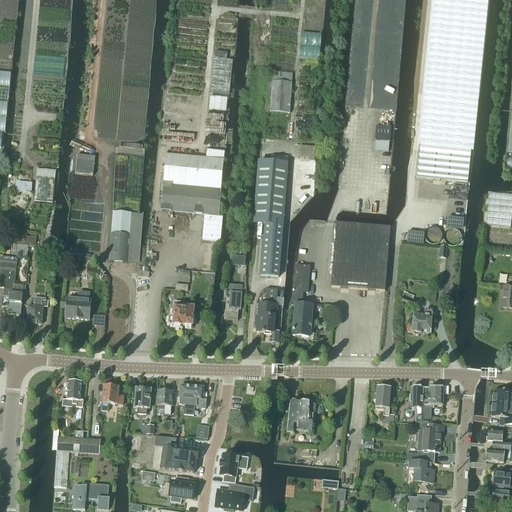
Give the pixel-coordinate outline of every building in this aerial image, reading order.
[(434,0),(419,148),(470,153),(472,153),(487,0),(434,0)] [(217,41),(216,54),(234,56),(235,43),(217,41)] [(233,62),(213,60),(210,94),(230,96),(233,62)] [(264,95),(271,96),(270,113),(289,114),(291,84),(292,74),(272,73),(272,83),(265,83),(265,84),(264,95)] [(209,98),(208,110),(226,112),(227,99),(209,98)] [(389,143),(391,128),(376,127),(375,141),(389,143)] [(419,148),(416,180),(467,185),(470,153),(419,148)] [(166,155),(160,212),(204,216),(202,241),(217,242),(218,242),(220,242),(223,218),(222,217),(219,217),(224,161),(225,153),(222,153),(222,152),(219,151),(219,152),(207,151),(206,159),(166,155)] [(76,156),(74,175),(92,177),(95,158),(76,156)] [(253,224),(254,224),(264,225),(260,277),(278,278),(283,227),(288,163),(258,161),(253,224)] [(37,170),(34,203),(53,204),(56,172),(37,170)] [(511,195),(489,194),(487,213),(485,226),(510,229),(511,210),(511,195)] [(109,263),(127,264),(129,229),(138,229),(139,213),(137,213),(136,215),(112,214),(109,263)] [(331,288),(379,292),(385,292),(390,229),(336,224),(331,288)] [(36,238),(16,236),(15,246),(11,245),(10,256),(27,258),(28,248),(35,248),(36,238)] [(440,247),(439,259),(446,260),(447,248),(440,247)] [(85,260),(90,266),(95,261),(90,255),(85,260)] [(0,259),(0,258),(0,288),(4,289),(3,298),(9,299),(8,315),(21,316),(22,306),(23,306),(23,305),(22,305),(23,295),(25,296),(26,287),(25,287),(14,286),(12,286),(14,265),(16,265),(17,260),(0,259)] [(300,306),(301,293),(308,294),(310,268),(295,267),(291,306),(295,307),(293,337),(308,339),(309,330),(311,330),(311,324),(312,308),(300,306)] [(138,272),(137,278),(148,279),(149,273),(147,273),(148,269),(140,268),(139,272),(138,272)] [(225,306),(224,321),(225,321),(237,322),(238,311),(240,311),(241,295),(242,287),(229,286),(228,295),(230,295),(229,306),(225,306)] [(511,310),(511,288),(503,287),(500,309),(511,310)] [(276,302),(277,290),(266,289),(265,301),(276,302)] [(412,303),(414,297),(404,293),(399,304),(410,308),(412,303)] [(35,299),(34,308),(28,307),(26,325),(42,326),(43,309),(48,309),(48,302),(46,302),(46,299),(42,299),(42,300),(35,299)] [(90,302),(60,299),(60,309),(66,310),(65,320),(75,321),(79,321),(89,322),(90,302)] [(180,330),(181,328),(182,328),(192,328),(194,309),(180,308),(181,304),(173,303),(172,317),(170,317),(168,319),(168,325),(170,327),(172,327),(174,327),(175,330),(180,330)] [(257,325),(256,333),(273,334),(274,323),(276,323),(277,306),(259,305),(258,318),(255,318),(255,324),(257,325)] [(422,316),(422,317),(414,316),(413,327),(408,326),(407,333),(412,334),(413,335),(415,337),(418,337),(420,335),(421,335),(421,334),(430,335),(432,312),(425,311),(425,316),(422,316)] [(62,401),(61,408),(76,409),(82,410),(83,403),(80,402),(81,385),(68,383),(68,385),(66,386),(66,389),(67,390),(66,401),(62,401)] [(101,409),(108,410),(108,405),(123,407),(123,398),(118,397),(119,388),(116,388),(116,387),(112,386),(112,387),(103,387),(101,409)] [(180,386),(178,405),(184,406),(183,416),(189,417),(192,388),(180,386)] [(192,388),(189,417),(193,417),(194,407),(196,407),(195,410),(205,410),(206,402),(202,401),(203,389),(192,388)] [(146,417),(147,410),(149,410),(150,391),(144,391),(142,389),(138,389),(138,390),(136,390),(135,410),(138,410),(137,416),(146,417)] [(422,390),(422,409),(433,410),(433,408),(442,408),(442,390),(427,389),(427,390),(422,390)] [(165,410),(164,415),(170,415),(171,392),(165,392),(164,390),(160,390),(159,391),(158,391),(157,407),(158,407),(158,410),(165,410)] [(391,424),(391,419),(388,418),(390,391),(376,390),(375,410),(383,411),(383,423),(391,424)] [(409,410),(410,410),(410,413),(408,412),(406,412),(404,414),(404,416),(404,418),(406,420),(408,420),(410,420),(412,418),(412,416),(411,414),(414,414),(414,425),(421,425),(421,390),(410,390),(409,410)] [(493,392),(492,405),(511,407),(511,390),(508,390),(508,393),(503,393),(502,393),(493,392)] [(306,433),(305,438),(311,438),(314,406),(311,404),(309,404),(308,402),(301,401),(300,403),(296,402),(291,402),(289,404),(286,434),(292,434),(292,436),(293,436),(293,435),(294,426),(296,426),(295,432),(306,433)] [(511,407),(492,405),(491,419),(500,419),(504,420),(504,426),(504,427),(511,427),(511,407)] [(421,425),(414,425),(413,425),(413,432),(423,433),(422,454),(432,455),(434,455),(439,455),(440,438),(442,438),(443,429),(427,428),(427,425),(423,425),(421,425)] [(486,442),(492,443),(492,451),(511,452),(511,444),(502,443),(502,432),(486,431),(486,442)] [(75,440),(73,454),(99,456),(99,446),(100,442),(82,441),(83,433),(75,433),(75,440)] [(156,438),(155,447),(163,448),(160,469),(176,472),(184,473),(194,474),(196,462),(197,462),(199,452),(188,450),(186,450),(181,449),(179,449),(175,449),(177,440),(156,438)] [(56,453),(54,489),(55,489),(66,490),(68,454),(68,453),(73,454),(75,440),(74,440),(57,439),(57,448),(56,453)] [(365,440),(364,450),(373,450),(373,441),(365,440)] [(511,453),(486,451),(485,463),(503,465),(503,460),(511,461),(511,453)] [(220,469),(219,477),(223,478),(223,484),(235,486),(237,471),(246,472),(248,460),(238,458),(238,456),(231,455),(231,457),(222,456),(221,463),(220,468),(220,469)] [(431,465),(440,466),(440,465),(410,463),(409,470),(415,471),(414,484),(432,486),(433,473),(431,472),(431,465)] [(492,489),(509,491),(511,491),(511,489),(511,472),(500,471),(500,474),(494,473),(493,482),(492,483),(492,487),(492,488),(492,489)] [(169,497),(169,498),(171,498),(170,504),(181,506),(181,502),(182,500),(186,500),(193,501),(193,500),(192,500),(194,488),(195,487),(188,486),(189,481),(177,479),(177,484),(171,484),(171,485),(169,497)] [(322,482),(321,490),(337,491),(338,483),(322,482)] [(84,511),(86,500),(98,502),(97,511),(108,511),(109,500),(108,499),(109,487),(80,485),(79,487),(75,487),(74,495),(76,495),(76,502),(73,501),(73,511),(80,511),(84,511)] [(217,492),(215,509),(224,510),(223,511),(232,511),(233,511),(237,511),(242,511),(244,502),(252,503),(254,490),(229,486),(229,487),(232,487),(231,492),(229,492),(229,493),(217,492)] [(511,505),(511,499),(508,499),(509,494),(492,492),(491,503),(511,505)] [(408,499),(406,511),(437,511),(438,507),(431,507),(431,499),(417,497),(417,500),(408,499)]
